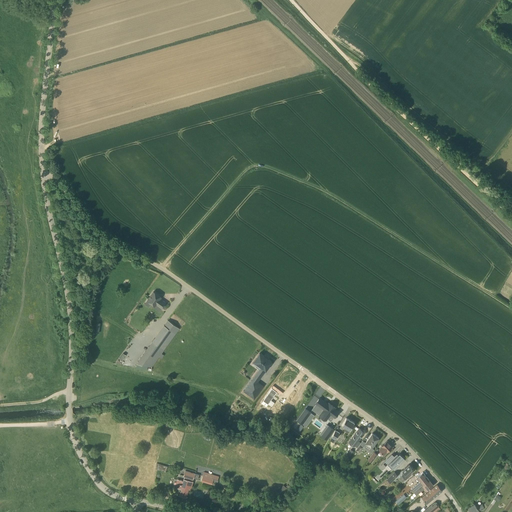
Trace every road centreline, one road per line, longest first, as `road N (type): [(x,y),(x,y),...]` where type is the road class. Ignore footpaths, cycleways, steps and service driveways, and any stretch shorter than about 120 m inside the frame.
road 1 (track): [(511,302),(337,197),(253,166),(159,269)]
road 2 (unclassified): [(134,501),(104,488),(72,433),(68,295),(45,168)]
road 3 (track): [(511,216),(350,68),(290,0)]
road 4 (unclassified): [(278,351),(95,230),(45,168)]
road 5 (residential): [(459,511),(381,427),(278,351)]
road 6 (unclassified): [(45,168),(56,0)]
